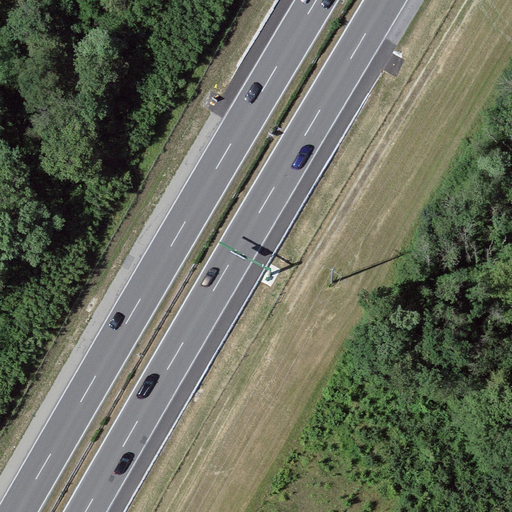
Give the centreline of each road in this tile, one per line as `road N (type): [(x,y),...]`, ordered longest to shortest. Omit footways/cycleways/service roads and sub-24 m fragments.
road 1 (motorway): [(86,511),(386,0)]
road 2 (motorway): [(317,0),(18,511)]
road 3 (track): [(468,0),(170,511)]
